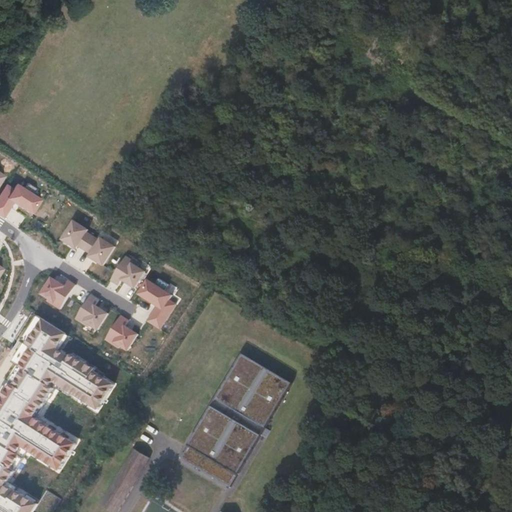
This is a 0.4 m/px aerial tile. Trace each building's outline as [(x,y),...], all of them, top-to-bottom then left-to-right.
[(0,196),(0,215),(4,218),(14,202),(32,214),(41,201),(34,196),(38,189),(28,182),(24,188),(17,184),(13,190),(7,186),(0,196)] [(84,249),(94,236),(88,232),(89,229),(75,220),(63,239),(77,248),(79,245),(84,249)] [(90,257),(104,266),(117,247),(102,237),(100,240),(94,236),(84,249),(92,254),(90,257)] [(126,256),(112,280),(120,285),(123,280),(137,288),(146,272),(140,268),(141,265),(126,256)] [(61,311),(78,286),(70,280),(65,287),(53,278),(42,294),(49,299),(47,302),(61,311)] [(149,321),(162,329),(177,304),(170,300),(173,295),(165,291),(169,285),(160,279),(156,285),(148,280),(140,294),(158,305),(149,321)] [(100,331),(110,314),(97,306),(101,300),(92,295),(76,319),(91,328),(92,326),(100,331)] [(0,511),(39,511),(129,373),(31,315),(10,348),(25,357),(0,397),(0,511)] [(130,321),(121,316),(106,339),(120,348),(122,345),(130,350),(140,335),(126,326),(130,321)] [(181,455),(229,484),(290,380),(241,352),(181,455)] [(133,484),(150,456),(134,446),(117,474),(133,484)] [(117,474),(101,502),(117,511),(133,484),(117,474)]
